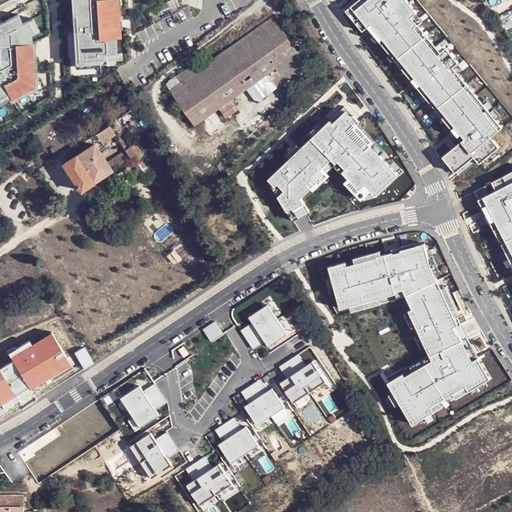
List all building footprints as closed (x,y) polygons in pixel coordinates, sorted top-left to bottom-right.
[(78,0),(71,0),(73,16),(76,16),(79,15),(78,0)] [(78,0),(79,15),(76,16),(79,62),(106,60),(106,54),(117,54),(115,21),(114,5),(113,0),(78,0)] [(462,139),(442,154),(460,174),(498,144),(490,134),(501,124),(452,65),(457,60),(446,46),(440,50),(410,14),(416,10),(407,0),(355,0),(345,8),(363,27),(367,24),(462,139)] [(35,33),(28,21),(23,24),(18,15),(0,24),(0,105),(31,89),(28,85),(35,82),(34,73),(29,74),(28,65),(34,65),(32,35),(35,33)] [(197,125),(221,109),(232,101),(300,53),(274,18),(193,75),(191,71),(170,86),(197,125)] [(33,19),(28,21),(35,33),(39,31),(33,19)] [(232,101),(221,109),(226,117),(238,109),(232,101)] [(142,112),(138,107),(131,111),(134,116),(142,112)] [(268,176),(292,219),(308,208),(300,195),(333,163),(340,171),(342,169),(348,175),(343,179),(361,197),(370,187),(375,193),(398,171),(344,110),(332,119),(330,117),(268,176)] [(103,143),(117,134),(122,131),(115,122),(98,134),(103,143)] [(117,134),(127,148),(132,144),(122,131),(117,134)] [(127,148),(116,155),(122,164),(142,151),(135,142),(132,144),(127,148)] [(113,169),(107,161),(95,143),(65,164),(81,190),(113,169)] [(116,155),(107,161),(113,169),(122,164),(116,155)] [(142,160),(134,165),(141,175),(149,169),(142,160)] [(511,170),(474,190),(511,265),(511,170)] [(412,424),(488,380),(464,339),(438,284),(426,259),(421,242),(327,268),(331,288),(334,287),(339,306),(358,302),(404,290),(445,369),(397,396),(412,424)] [(272,308),(254,320),(255,322),(243,330),(255,348),(268,340),(273,349),(291,337),(272,308)] [(0,412),(9,407),(12,413),(78,369),(57,335),(37,347),(35,344),(15,358),(20,366),(8,374),(0,362),(0,412)] [(184,345),(178,349),(184,357),(189,353),(184,345)] [(300,355),(282,367),(290,380),(285,383),(301,406),(334,385),(318,363),(310,367),(300,355)] [(262,380),(243,392),(249,401),(245,403),(262,427),(289,410),(274,390),(271,392),(262,380)] [(141,386),(123,396),(143,427),(162,416),(157,410),(169,402),(158,386),(147,394),(141,386)] [(237,419),(218,431),(225,441),(221,442),(237,467),(265,449),(250,429),(246,431),(237,419)] [(156,439),(139,450),(158,481),(177,469),(172,463),(184,456),(173,440),(162,447),(156,439)] [(208,459),(189,470),(195,480),(191,482),(207,506),(235,489),(220,468),(216,470),(208,459)] [(0,511),(23,511),(24,505),(23,494),(0,495),(0,511)]
